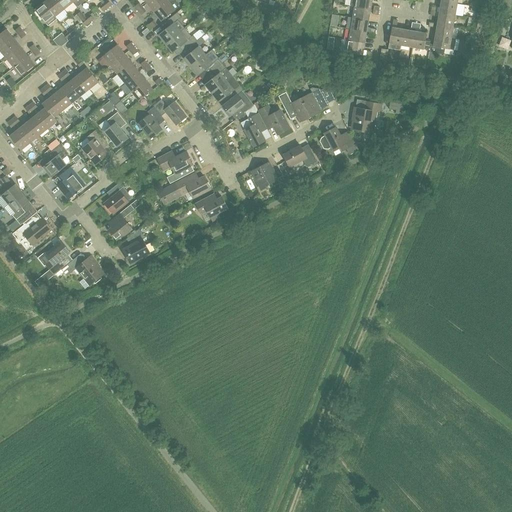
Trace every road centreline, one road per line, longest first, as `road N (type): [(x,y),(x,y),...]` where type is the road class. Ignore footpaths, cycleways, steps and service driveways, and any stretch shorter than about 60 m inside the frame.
road 1 (track): [(292,511),(449,113)]
road 2 (unclassified): [(211,511),(0,249)]
road 3 (residential): [(193,128),(201,121),(121,16),(55,60)]
road 4 (track): [(367,317),(511,434)]
road 5 (residential): [(75,208),(137,148),(158,148),(193,128)]
road 6 (residential): [(228,170),(332,117),(337,102)]
